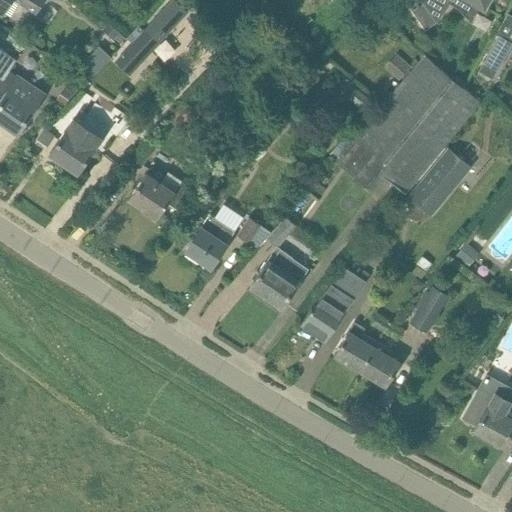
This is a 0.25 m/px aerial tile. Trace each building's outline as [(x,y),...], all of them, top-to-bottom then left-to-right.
[(0,0),(0,10),(3,12),(11,0),(19,0),(36,11),(43,0),(0,0)] [(171,0),(146,28),(161,42),(188,12),(175,0),(171,0)] [(424,0),(423,2),(437,23),(447,7),(436,0),(424,0)] [(485,7),(488,0),(448,0),(448,1),(459,8),(463,13),(476,2),(485,7)] [(103,32),(114,41),(120,34),(109,25),(103,32)] [(161,42),(146,28),(133,42),(149,55),(161,42)] [(511,41),(500,34),(484,62),(498,70),(511,45),(511,41)] [(106,47),(99,55),(104,59),(111,51),(106,47)] [(0,76),(5,79),(10,70),(17,60),(0,48),(0,76)] [(379,173),(404,193),(480,101),(425,54),(336,154),(369,184),(379,173)] [(397,55),(385,69),(398,80),(410,66),(397,55)] [(480,71),(492,78),(493,79),(498,70),(484,62),(479,71),(480,71)] [(0,76),(0,118),(18,131),(36,106),(35,106),(44,93),(18,75),(10,70),(5,79),(0,76)] [(72,92),(66,88),(57,101),(64,105),(72,92)] [(194,110),(183,100),(167,117),(178,128),(194,110)] [(102,138),(75,119),(68,129),(67,129),(50,153),(64,162),(64,166),(71,172),(76,170),(79,172),(102,138)] [(56,138),(44,130),(37,142),(48,149),(56,138)] [(242,154),(249,160),(264,141),(258,135),(242,154)] [(155,145),(145,139),(132,161),(142,166),(155,145)] [(448,146),(408,196),(432,216),(473,166),(448,146)] [(146,173),(129,197),(144,207),(142,210),(156,220),(169,202),(175,193),(146,173)] [(234,230),(210,214),(186,249),(212,266),(227,243),(226,242),(234,230)] [(298,225),(286,215),(267,237),(279,247),(298,225)] [(262,223),(251,216),(238,235),(249,242),(262,223)] [(467,242),(457,254),(469,265),(479,253),(467,242)] [(272,260),(269,258),(250,287),(281,307),(308,266),(291,256),(292,254),(281,247),(272,260)] [(415,261),(425,269),(431,261),(421,253),(415,261)] [(366,280),(345,266),(322,296),(315,306),(313,305),(302,322),(327,339),(366,280)] [(412,286),(419,291),(425,283),(418,278),(412,286)] [(412,322),(427,331),(449,294),(434,286),(412,322)] [(371,323),(383,330),(389,320),(377,313),(371,323)] [(360,369),(377,341),(362,332),(365,326),(355,320),(334,354),(360,369)] [(401,328),(389,320),(383,330),(395,338),(401,328)] [(377,341),(360,369),(387,385),(401,362),(389,355),(392,350),(377,341)] [(480,383),(463,415),(478,424),(475,429),(505,446),(511,432),(511,418),(504,414),(511,400),(496,392),(480,383)]
